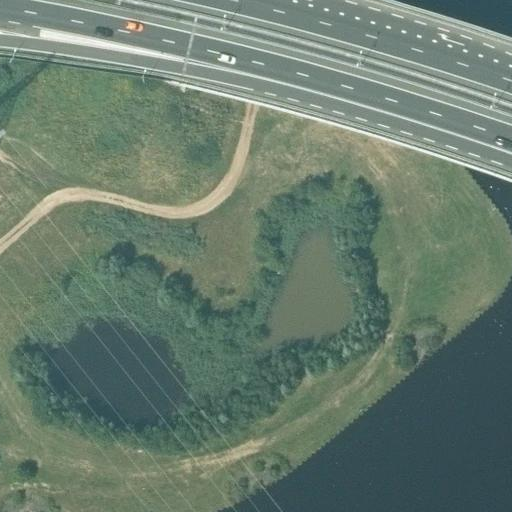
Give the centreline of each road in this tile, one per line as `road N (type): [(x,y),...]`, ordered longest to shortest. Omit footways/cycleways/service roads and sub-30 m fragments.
road 1 (track): [(265,0),(237,163),(211,203),(186,216),(157,216),(73,198),(0,246)]
road 2 (trunk): [(191,45),(511,142)]
road 3 (trunk): [(511,83),(231,0)]
road 4 (trunk): [(0,6),(191,45)]
road 5 (trunk): [(0,42),(122,51),(191,45)]
